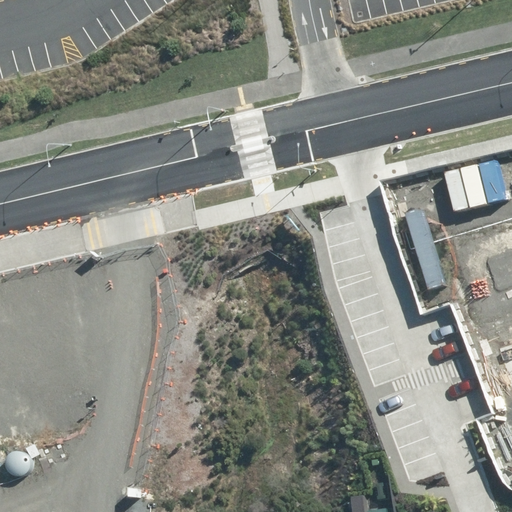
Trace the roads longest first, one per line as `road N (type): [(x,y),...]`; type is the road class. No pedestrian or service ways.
road 1 (residential): [(337,121),(368,226),(477,511)]
road 2 (unclassified): [(337,121),(0,197)]
road 3 (unclassified): [(511,81),(337,121)]
